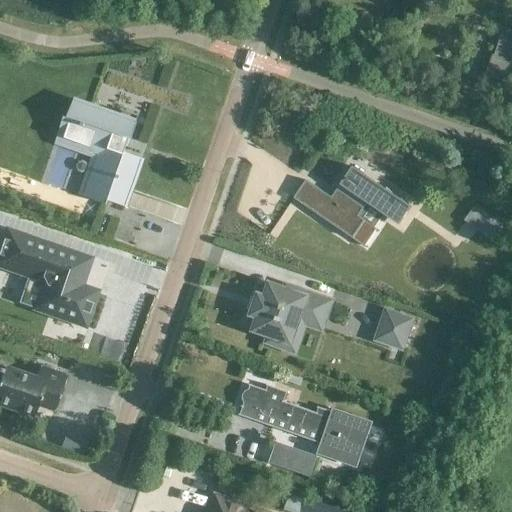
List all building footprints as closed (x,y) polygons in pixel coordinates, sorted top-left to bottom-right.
[(507,60),(493,55),(486,76),(506,83),(511,65),(511,48),(510,51),(510,55),(507,60)] [(74,101),(68,118),(64,116),(54,145),(91,158),(78,195),(85,197),(86,193),(108,201),(113,186),(130,192),(141,159),(125,153),(130,139),(131,140),(137,123),(135,123),(138,117),(122,111),(120,118),(74,101)] [(363,174),(352,167),(331,198),(306,180),(293,199),(341,231),(353,239),(364,222),(365,220),(359,216),(369,201),(389,215),(389,214),(401,222),(405,216),(412,207),(378,184),(377,187),(361,177),(363,174)] [(488,217),(477,232),(490,242),(502,226),(488,216),(488,217)] [(94,293),(79,288),(88,261),(7,232),(0,253),(0,261),(43,277),(39,290),(39,291),(35,302),(36,306),(36,309),(52,314),(54,318),(63,321),(67,319),(83,325),(84,322),(88,320),(91,312),(89,308),(94,293)] [(285,290),(270,285),(265,298),(259,296),(252,315),(259,317),(254,331),(269,336),(267,342),(288,349),(301,311),(325,320),(331,301),(286,286),(285,290)] [(413,317),(388,308),(378,337),(403,345),(413,317)] [(511,344),(498,339),(490,360),(511,367),(511,344)] [(54,411),(65,377),(39,368),(35,379),(3,368),(2,371),(0,369),(0,406),(33,418),(37,405),(54,411)] [(287,373),(284,381),(299,386),(302,379),(287,373)] [(242,406),(241,407),(242,408),(250,411),(248,417),(247,417),(247,418),(323,445),(321,452),(356,464),(369,425),(355,420),(317,407),(317,408),(319,409),(317,413),(283,401),(286,393),(288,394),(288,392),(267,385),(266,386),(268,387),(267,391),(249,385),(249,386),(251,386),(249,390),(246,392),(243,395),(243,399),(245,403),(244,407),(242,406)] [(277,445),(271,462),(309,475),(315,458),(277,445)] [(214,492),(207,511),(261,511),(234,503),(235,499),(214,492)] [(289,495),(284,510),(289,511),(300,511),(304,500),(289,495)]
